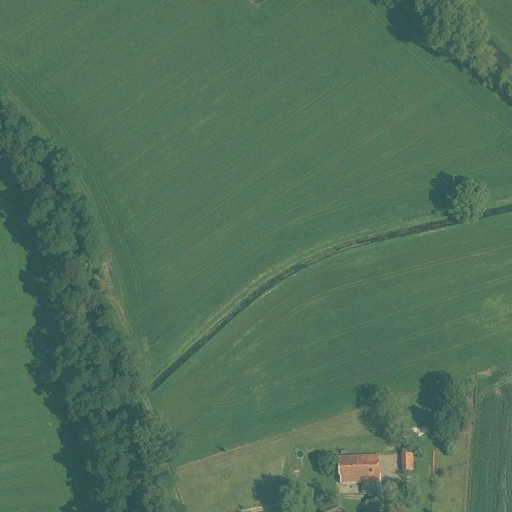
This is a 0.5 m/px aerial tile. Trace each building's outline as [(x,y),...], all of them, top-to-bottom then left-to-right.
[(402,429),(403,440),(431,436),(430,426),(410,429),(410,428),(402,429)] [(407,452),(407,468),(416,468),(416,452),(407,452)] [(377,483),(376,456),(338,458),(338,465),(336,465),(337,478),(339,478),(339,485),(377,483)] [(318,511),(337,511),(332,501),(317,509),(318,511)] [(366,511),(385,511),(385,502),(381,502),(366,503),(366,511)]
